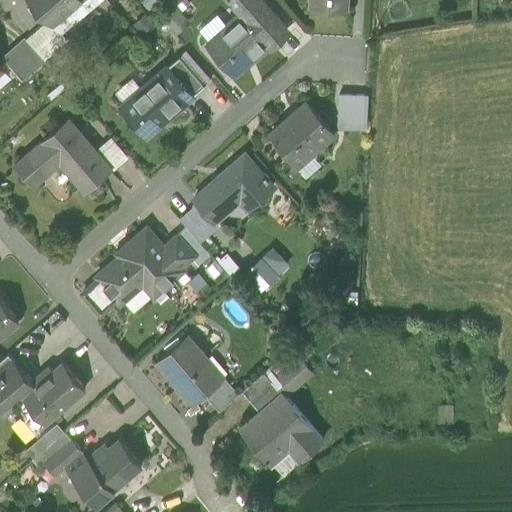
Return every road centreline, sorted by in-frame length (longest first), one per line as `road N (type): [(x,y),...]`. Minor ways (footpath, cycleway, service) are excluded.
road 1 (residential): [(50,282),(294,66),(338,59)]
road 2 (residential): [(50,282),(245,511)]
